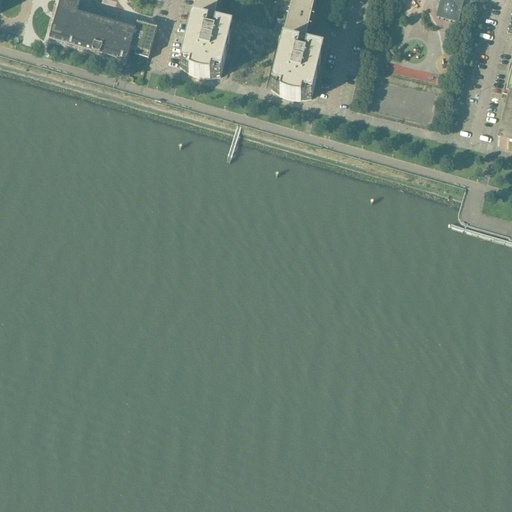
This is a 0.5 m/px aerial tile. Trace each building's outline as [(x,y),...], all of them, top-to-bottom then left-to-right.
[(126,66),(130,50),(137,26),(134,33),(76,16),(80,1),(77,0),(61,0),(49,43),(126,66)] [(215,17),(219,0),(198,0),(198,1),(196,1),(193,12),(194,12),(192,21),(191,21),(180,69),(182,72),(188,76),(193,78),(199,80),(205,81),(210,81),(220,79),(232,31),(215,27),(213,37),(206,35),(210,16),(215,17)] [(306,39),(315,0),(292,0),(289,14),(291,15),(289,23),(287,23),(284,34),(285,34),(282,43),(270,91),(279,98),(288,101),(293,102),(300,103),(311,101),(323,53),(306,49),(303,59),(296,57),(301,38),(306,39)] [(440,0),(436,18),(457,23),(462,2),(460,2),(459,0),(440,0)] [(156,31),(137,26),(130,50),(136,52),(134,57),(148,61),(156,31)] [(511,84),(508,83),(505,97),(511,98),(509,103),(507,102),(496,149),(511,152),(511,84)]
